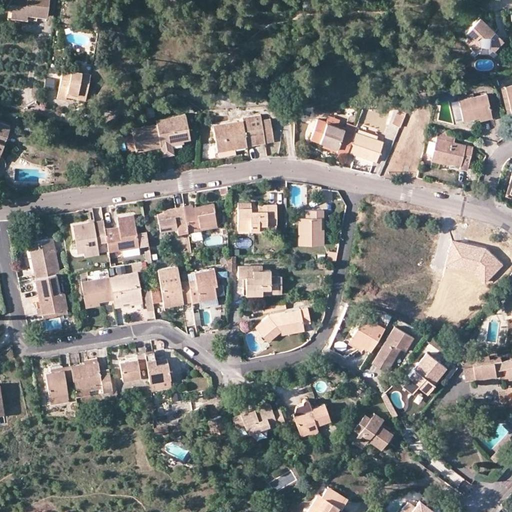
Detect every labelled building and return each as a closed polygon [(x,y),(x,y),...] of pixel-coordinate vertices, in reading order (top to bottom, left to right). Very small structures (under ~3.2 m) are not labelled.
[(11,16),(36,20),(37,15),(47,16),(49,0),(2,0),(1,3),(12,10),(11,16)] [(474,49),(479,44),(487,44),(493,50),(502,39),(477,17),(462,32),(467,36),(464,40),(474,49)] [(91,73),(63,68),(57,98),(66,99),(67,95),(67,91),(86,95),(91,73)] [(43,78),(46,106),(56,105),(53,77),(43,78)] [(506,108),(510,107),(506,87),(501,88),(506,108)] [(462,117),(463,119),(479,116),(479,119),(492,116),(487,93),(473,96),(459,99),(462,117)] [(456,118),(462,117),(459,99),(452,101),(456,118)] [(393,122),(401,126),(407,109),(399,109),(393,122)] [(156,118),(157,123),(160,142),(183,138),(190,136),(186,113),(156,118)] [(218,149),(235,147),(265,142),(262,117),(261,114),(243,116),(243,120),(214,125),(218,149)] [(329,114),(326,121),(338,125),(340,118),(329,114)] [(271,116),(262,117),(265,142),(275,141),(271,116)] [(354,130),(345,128),(338,125),(326,121),(317,117),(310,138),(324,143),(338,148),(337,151),(345,154),(347,151),(354,130)] [(0,153),(10,125),(0,122),(0,153)] [(355,127),(356,125),(347,122),(345,128),(354,130),(355,127)] [(132,128),(135,148),(161,144),(160,142),(157,123),(132,128)] [(372,133),(374,127),(367,125),(364,130),(372,133)] [(354,130),(347,151),(376,161),(383,140),(371,136),(372,133),(364,130),(355,127),(354,130)] [(473,146),(453,141),(455,136),(446,134),(447,129),(439,127),(432,157),(460,164),(460,167),(467,168),(468,166),(473,146)] [(161,147),(171,145),(181,143),(180,141),(184,141),(183,138),(160,142),(161,144),(161,147)] [(324,143),(322,146),(337,151),(338,148),(324,143)] [(161,147),(162,153),(172,151),(171,145),(161,147)] [(218,149),(219,155),(236,152),(235,147),(218,149)] [(118,175),(116,166),(96,169),(97,178),(118,175)] [(258,206),(258,209),(251,209),(251,206),(251,201),(238,201),(238,229),(258,229),(258,224),(266,223),(276,224),(276,203),(258,203),(258,206)] [(203,239),(201,228),(217,226),(214,203),(193,206),(192,203),(184,205),(188,230),(192,230),(193,241),(203,239)] [(174,206),(175,211),(163,213),(157,214),(160,231),(177,228),(178,232),(188,230),(184,205),(174,206)] [(309,217),(298,217),(299,244),(323,243),(324,229),(320,230),(320,216),(324,216),(324,209),(309,209),(309,217)] [(140,253),(138,245),(134,217),(117,220),(118,225),(119,228),(114,230),(113,226),(105,227),(107,240),(109,250),(123,248),(124,255),(140,253)] [(105,227),(103,219),(72,224),(76,251),(84,250),(98,248),(97,242),(107,240),(105,227)] [(170,229),(160,231),(161,241),(171,239),(170,229)] [(32,239),(34,247),(37,266),(34,267),(36,276),(55,273),(60,272),(54,236),(32,239)] [(484,284),(503,265),(486,250),(449,238),(446,268),(473,274),(484,284)] [(84,250),(85,256),(98,254),(98,248),(84,250)] [(337,252),(329,251),(326,261),(336,262),(337,252)] [(246,276),(246,287),(262,287),(262,293),(270,293),(270,292),(282,291),(282,275),(270,275),(270,269),(262,269),(262,264),(238,265),(238,276),(246,276)] [(177,265),(158,268),(163,302),(182,299),(183,302),(192,300),(188,280),(180,281),(177,265)] [(217,283),(214,267),(194,270),(187,271),(192,301),(200,300),(200,299),(216,296),(214,283),(217,283)] [(114,275),(109,276),(113,298),(114,302),(142,298),(137,271),(114,275)] [(36,276),(35,277),(40,303),(42,311),(66,306),(63,291),(59,292),(55,273),(36,276)] [(109,276),(81,281),(84,302),(99,300),(113,298),(109,276)] [(151,290),(145,291),(148,311),(154,310),(153,301),(151,290)] [(216,296),(200,299),(200,300),(201,306),(217,303),(216,296)] [(114,302),(115,307),(142,302),(142,298),(114,302)] [(264,304),(265,310),(279,307),(279,301),(264,304)] [(42,311),(43,315),(66,311),(66,306),(42,311)] [(301,312),(283,315),(282,311),(268,314),(255,325),(268,341),(281,329),(294,327),(295,331),(304,329),(303,323),(310,321),(308,307),(300,308),(301,312)] [(364,346),(371,350),(382,331),(384,327),(364,315),(350,338),(364,346)] [(414,337),(395,325),(372,362),(387,371),(401,348),(406,351),(414,337)] [(350,338),(348,341),(362,349),(364,346),(350,338)] [(147,367),(150,382),(170,378),(167,361),(155,363),(155,359),(154,351),(145,353),(147,367)] [(444,366),(427,352),(404,381),(415,390),(417,386),(427,393),(434,385),(433,384),(442,372),(446,367),(444,366)] [(125,359),(120,360),(123,379),(140,377),(139,368),(147,367),(145,353),(136,354),(137,358),(125,359)] [(491,363),(489,355),(472,358),(473,366),(491,363)] [(495,370),(506,367),(508,379),(510,379),(511,389),(511,359),(491,363),(473,366),(475,379),(497,375),(495,370)] [(73,381),(74,388),(101,384),(101,388),(102,392),(113,391),(111,378),(111,376),(109,368),(99,370),(97,361),(84,363),(71,365),(73,381)] [(52,371),(45,371),(49,394),(67,391),(65,382),(73,381),(71,365),(71,364),(63,366),(63,367),(63,368),(52,371)] [(473,366),(465,367),(468,380),(475,379),(473,366)] [(150,382),(151,389),(171,386),(170,378),(150,382)] [(412,392),(415,390),(404,381),(401,384),(412,392)] [(101,388),(101,384),(74,388),(76,397),(90,394),(89,390),(101,388)] [(424,397),(427,393),(417,386),(415,390),(424,397)] [(49,394),(51,404),(68,401),(67,391),(49,394)] [(385,393),(381,395),(393,417),(396,415),(385,393)] [(186,400),(185,394),(172,397),(173,403),(186,400)] [(312,407),(309,399),(308,399),(307,399),(306,399),(304,400),(303,401),(303,402),(301,402),(304,409),(294,413),(301,434),(309,432),(309,434),(318,431),(316,424),(331,419),(325,402),(312,407)] [(270,402),(255,407),(240,412),(232,416),(236,428),(245,425),(248,433),(277,423),(278,427),(286,424),(283,416),(280,408),(273,410),(270,402)] [(296,404),(294,413),(304,409),(301,402),(296,404)] [(255,407),(253,404),(239,409),(240,412),(255,407)] [(381,420),(384,416),(375,409),(371,413),(381,420)] [(112,415),(111,410),(100,413),(101,418),(112,415)] [(357,432),(367,439),(370,435),(383,444),(391,431),(379,422),(381,420),(371,413),(370,415),(365,411),(354,426),(359,430),(357,432)] [(221,415),(209,419),(214,435),(228,430),(221,415)] [(490,456),(496,461),(503,453),(497,448),(490,456)] [(328,484),(326,488),(345,500),(347,496),(328,484)] [(326,488),(322,494),(339,505),(341,506),(345,500),(326,488)] [(308,509),(312,511),(311,511),(334,511),(339,505),(322,494),(319,492),(308,509)] [(416,506),(409,501),(400,511),(429,511),(433,508),(421,499),(416,506)]
